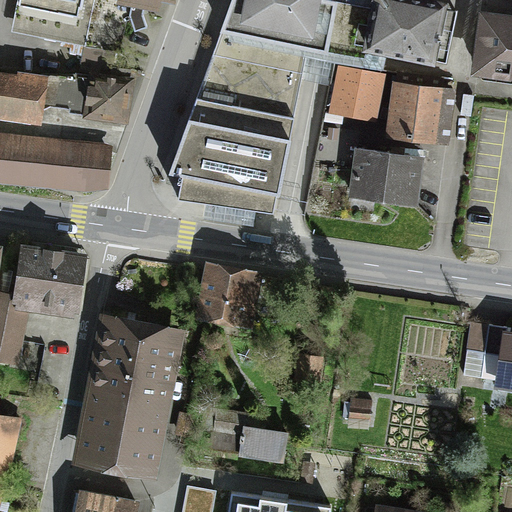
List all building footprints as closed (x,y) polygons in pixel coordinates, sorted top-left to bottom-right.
[(88,31),(94,0),(17,0),(14,17),(88,31)] [(85,45),(115,50),(120,50),(127,20),(131,18),(135,30),(147,26),(143,14),(145,5),(158,8),(160,0),(94,0),(88,31),(85,45)] [(367,46),(375,8),(334,0),(232,0),(170,171),(183,173),(178,197),(273,211),(277,192),(279,192),(306,55),(339,62),(364,67),(367,46)] [(367,46),(431,59),(432,56),(445,59),(456,10),(442,7),(443,5),(420,0),(378,0),(377,1),(375,8),(367,46)] [(479,82),(511,86),(511,19),(485,16),(478,68),(481,68),(479,82)] [(93,74),(111,77),(112,67),(115,50),(85,45),(79,73),(93,74)] [(364,67),(339,62),(337,72),(330,107),(371,116),(381,70),(364,67)] [(130,69),(112,67),(111,77),(129,80),(130,69)] [(71,108),(71,111),(88,114),(88,115),(124,119),(130,80),(129,80),(111,77),(93,74),(93,76),(76,74),(76,76),(18,72),(18,75),(0,72),(0,113),(37,119),(40,103),(71,108)] [(398,82),(395,82),(388,133),(435,139),(443,78),(400,72),(398,82)] [(0,176),(103,187),(107,149),(0,138),(0,176)] [(399,154),(358,148),(353,190),(375,192),(374,197),(414,202),(421,151),(400,148),(399,154)] [(18,295),(17,306),(29,308),(72,314),(81,258),(25,249),(18,295)] [(260,279),(212,269),(205,309),(243,316),(241,325),(251,327),(260,279)] [(0,357),(18,361),(29,308),(17,306),(18,295),(0,294),(0,357)] [(463,374),(511,381),(511,334),(506,333),(507,326),(489,323),(485,351),(467,348),(463,374)] [(110,325),(85,456),(146,468),(171,337),(110,325)] [(321,357),(301,354),(295,391),(315,394),(321,357)] [(368,416),(369,398),(353,398),(352,415),(368,416)] [(260,428),(262,415),(219,409),(216,429),(219,429),(216,447),(240,451),(240,453),(283,460),(287,432),(260,428)] [(210,511),(214,490),(189,486),(183,511),(210,511)] [(133,511),(135,501),(82,491),(77,511),(133,511)] [(325,511),(327,506),(234,492),(231,511),(325,511)]
